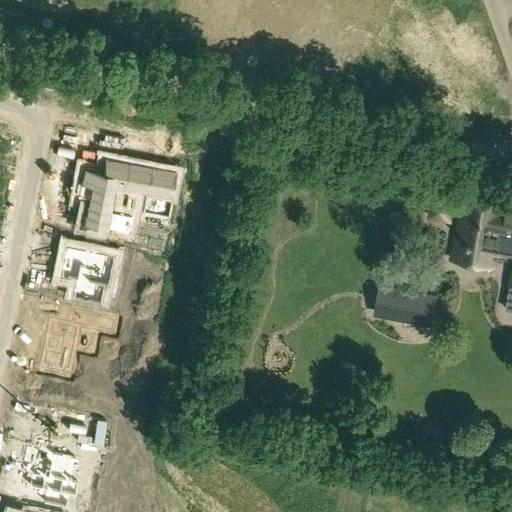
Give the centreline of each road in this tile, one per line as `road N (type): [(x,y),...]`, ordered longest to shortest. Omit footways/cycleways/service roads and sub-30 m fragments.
road 1 (unclassified): [(511,162),(0,48)]
road 2 (residential): [(0,105),(46,115),(0,346)]
